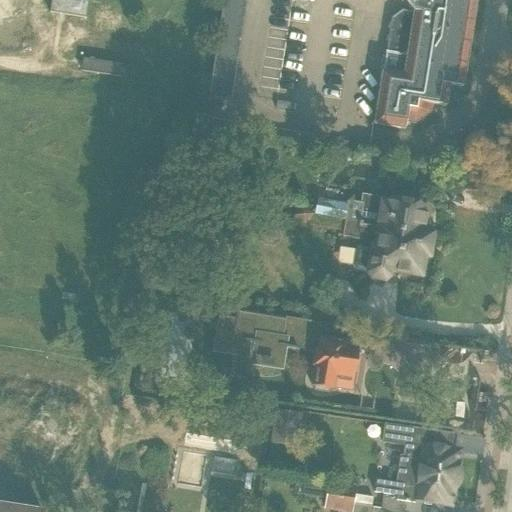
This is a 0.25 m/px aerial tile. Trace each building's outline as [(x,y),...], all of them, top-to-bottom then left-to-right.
[(50,0),(49,12),(86,18),(88,1),(80,0),(50,0)] [(404,0),(413,12),(406,55),(385,51),(374,124),(404,129),(405,122),(414,123),(429,112),(430,104),(445,106),(448,85),(462,87),(475,0),(404,0)] [(81,71),(125,77),(127,65),(83,59),(81,71)] [(319,200),(316,217),(344,221),(344,223),(421,235),(421,234),(426,206),(408,203),(408,202),(398,201),(398,199),(388,197),(388,199),(362,195),(360,204),(347,202),(347,205),(319,200)] [(300,209),(293,218),(304,226),(343,232),(342,237),(357,239),(358,235),(377,238),(376,250),(372,249),(371,249),(359,247),(354,250),(352,267),(353,269),(354,270),(355,271),(368,273),(372,278),(383,280),(388,276),(389,270),(420,275),(423,255),(428,256),(431,235),(421,234),(421,235),(344,223),(344,221),(316,217),(311,216),(300,209)] [(155,297),(152,310),(186,316),(188,302),(155,297)] [(236,311),(233,328),(245,330),(243,340),(242,340),(242,341),(258,344),(256,361),(262,362),(262,364),(270,365),(270,363),(277,364),(279,347),(295,350),(296,349),(315,352),(313,367),(315,367),(311,387),(315,388),(314,391),(327,393),(328,390),(331,390),(332,387),(351,390),(357,351),(355,351),(356,344),(345,343),(335,341),(337,328),(337,327),(236,310),(236,312),(236,311)] [(377,481),(375,493),(396,496),(395,500),(407,502),(408,497),(449,504),(451,491),(454,489),(455,484),(453,482),(454,475),(457,473),(457,468),(455,465),(457,453),(450,451),(453,434),(425,430),(405,428),(385,425),(382,441),(405,444),(403,456),(399,455),(395,484),(377,481)] [(324,509),(338,511),(342,485),(304,480),(302,494),(326,498),(324,509)] [(342,485),(338,511),(346,511),(350,511),(352,505),(355,487),(342,485)]
